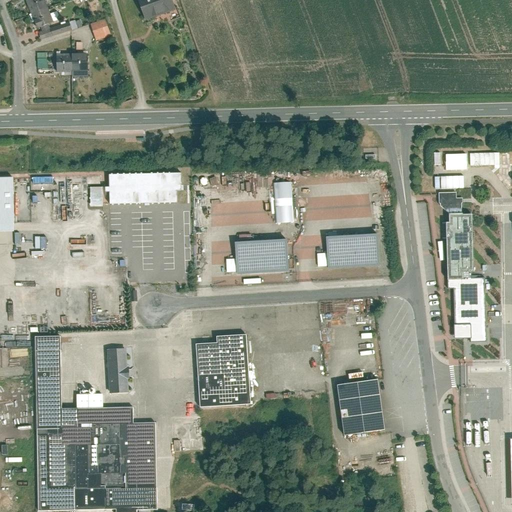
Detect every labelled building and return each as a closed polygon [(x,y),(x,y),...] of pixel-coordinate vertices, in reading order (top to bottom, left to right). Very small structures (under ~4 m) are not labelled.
[(41,0),(21,0),(35,36),(66,24),(62,13),(48,18),(41,0)] [(170,0),(135,0),(143,24),(175,14),(170,0)] [(94,23),(99,40),(114,35),(109,18),(94,23)] [(56,54),(56,73),(72,73),(73,54),(56,54)] [(88,54),(73,54),(72,73),(72,76),(88,76),(88,54)] [(472,169),(471,153),(447,154),(448,170),(472,169)] [(110,173),(111,203),(183,203),(182,190),(187,190),(187,172),(110,173)] [(19,177),(0,177),(0,231),(20,231),(19,177)] [(274,182),(276,223),(295,222),(293,182),(274,182)] [(446,215),(447,283),(467,283),(467,270),(475,270),(475,215),(446,215)] [(330,239),(332,267),(381,263),(379,235),(330,239)] [(239,243),(241,274),(293,271),(292,240),(239,243)] [(447,293),(452,293),(453,345),(485,344),(484,292),(484,283),(467,283),(447,283),(447,293)] [(187,339),(192,401),(241,398),(236,330),(207,332),(208,338),(187,339)] [(129,504),(148,504),(146,418),(124,418),(124,403),(51,405),(50,332),(26,332),(30,506),(107,504),(107,510),(129,509),(129,504)] [(118,343),(98,344),(100,389),(120,388),(118,343)] [(369,375),(328,381),(335,432),(376,426),(369,375)]
